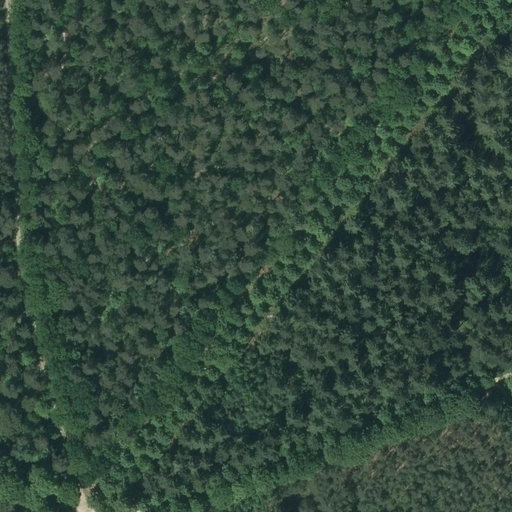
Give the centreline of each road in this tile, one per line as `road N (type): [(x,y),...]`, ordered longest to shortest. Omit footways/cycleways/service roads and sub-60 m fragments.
road 1 (track): [(495,0),(94,511)]
road 2 (track): [(79,506),(17,246),(7,0)]
road 3 (track): [(346,430),(141,511)]
road 4 (track): [(511,414),(496,382),(346,430)]
